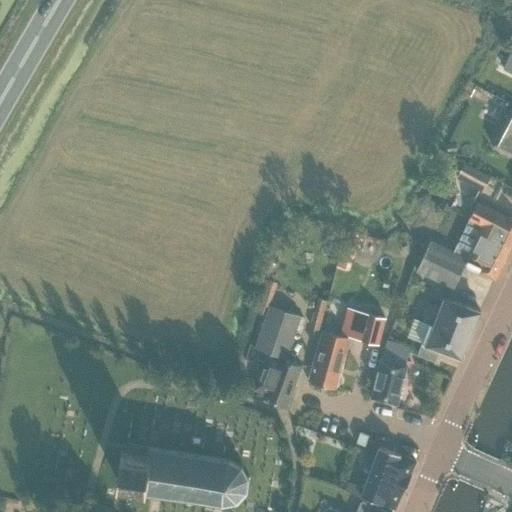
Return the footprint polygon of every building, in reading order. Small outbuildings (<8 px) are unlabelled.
[(511,48),(507,59),(505,61),(502,68),(511,72),(511,48)] [(498,96),(493,105),(504,110),(508,102),(498,96)] [(511,108),(511,107),(491,144),(511,154),(511,108)] [(482,191),(490,176),(464,162),(456,177),(482,191)] [(467,258),(482,265),(479,271),(495,279),(511,243),(511,219),(477,202),(453,252),(467,258)] [(348,229),(341,253),(356,257),(363,233),(348,229)] [(416,271),(453,290),(467,258),(453,252),(429,241),(416,271)] [(269,306),(276,282),(265,279),(258,302),(269,306)] [(418,354),(435,360),(439,349),(461,357),(480,311),(444,297),(440,308),(433,325),(429,324),(418,354)] [(318,298),(312,317),(322,320),(328,301),(318,298)] [(301,317),(269,305),(263,325),(256,349),(266,353),(253,389),(263,393),(262,396),(286,405),(301,364),(288,359),(301,317)] [(340,335),(323,330),(308,380),(335,388),(350,336),(378,344),(385,318),(348,307),(340,335)] [(322,320),(312,317),(309,326),(320,329),(322,320)] [(408,347),(400,345),(400,344),(387,340),(381,358),(380,357),(370,397),(396,403),(406,364),(405,364),(408,347)] [(147,446),(147,447),(128,444),(127,452),(120,451),(116,480),(141,484),(139,493),(220,506),(222,507),(225,507),(227,506),(228,506),(231,506),(234,504),(235,504),(236,503),(238,501),(241,499),(242,497),(244,495),(245,493),(245,492),(246,489),(247,487),(247,485),(247,483),(247,480),(247,478),(246,475),(245,473),(244,471),(243,469),(242,468),(239,465),(236,463),(233,461),(232,461),(230,460),(227,459),(147,446)] [(348,481),(345,489),(394,507),(415,460),(400,453),(379,445),(364,487),(348,481)]
